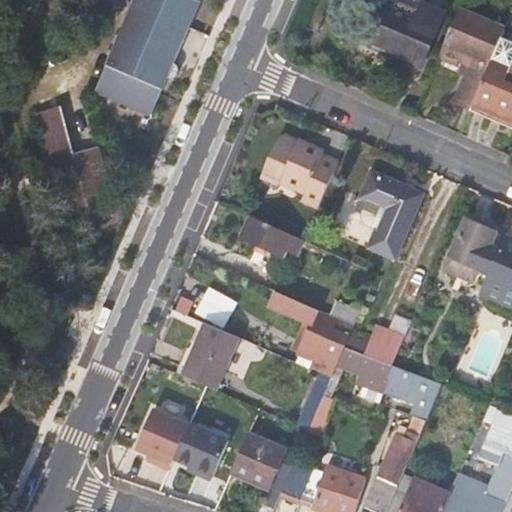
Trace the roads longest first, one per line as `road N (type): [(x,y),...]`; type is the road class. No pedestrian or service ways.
road 1 (residential): [(55,483),(235,61)]
road 2 (residential): [(235,61),(511,181)]
